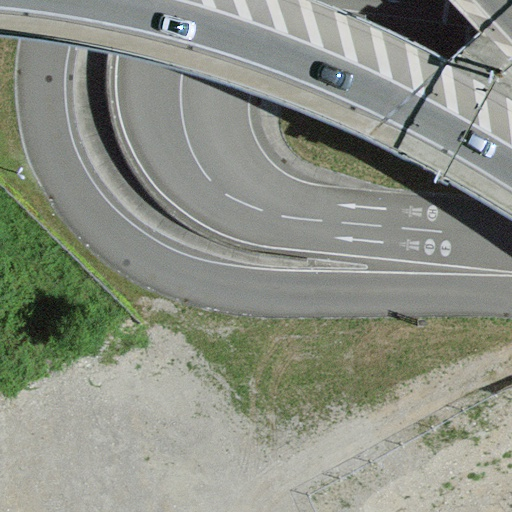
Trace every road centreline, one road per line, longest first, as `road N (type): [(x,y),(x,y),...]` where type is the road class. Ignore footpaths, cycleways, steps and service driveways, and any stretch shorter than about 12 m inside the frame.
road 1 (residential): [(115,0),(100,50),(102,109),(114,154),(139,196),(173,225),(265,260),(511,271)]
road 2 (motorway): [(80,0),(282,58),(398,104),(511,168)]
